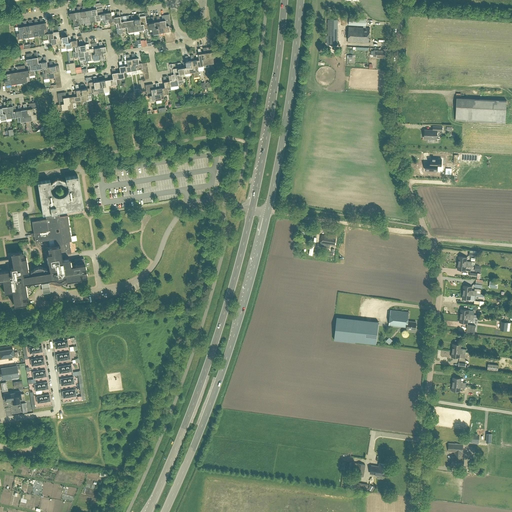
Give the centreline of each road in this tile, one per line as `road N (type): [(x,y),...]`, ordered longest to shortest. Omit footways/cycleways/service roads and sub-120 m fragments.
road 1 (primary): [(252,208),(199,387),(148,511)]
road 2 (primary): [(165,511),(234,334),(267,211)]
road 3 (unclassified): [(430,241),(397,153),(400,0)]
road 4 (primary): [(267,211),(300,0)]
road 5 (primary): [(284,0),(252,208)]
road 6 (unclassified): [(426,399),(440,283),(430,241)]
road 7 (track): [(293,215),(425,230)]
road 8 (residential): [(1,419),(56,410),(46,340)]
